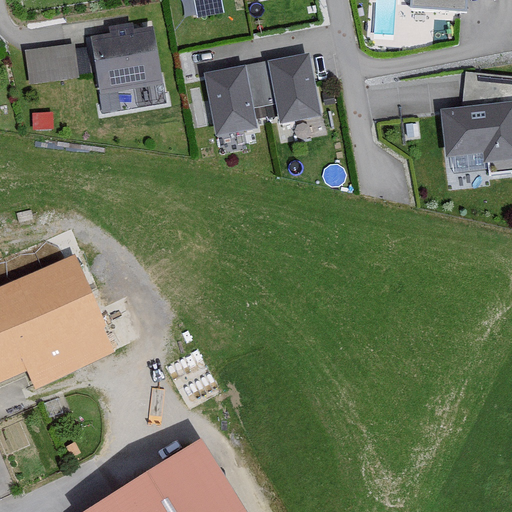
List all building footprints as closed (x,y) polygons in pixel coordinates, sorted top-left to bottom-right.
[(474,0),(415,0),(415,9),(473,14),(474,0)] [(157,32),(93,40),(101,96),(165,88),(157,32)] [(83,80),(79,47),(28,54),(32,87),(83,80)] [(326,120),(316,59),(210,77),(222,141),(262,134),(259,112),(278,109),(282,127),(326,120)] [(511,78),(468,74),(464,112),(446,114),(454,174),(491,169),(493,179),(511,176),(511,78)] [(14,280),(17,286),(0,293),(0,387),(31,374),(38,389),(116,355),(97,311),(44,334),(36,317),(75,300),(58,261),(14,280)] [(252,511),(211,444),(98,511),(252,511)]
